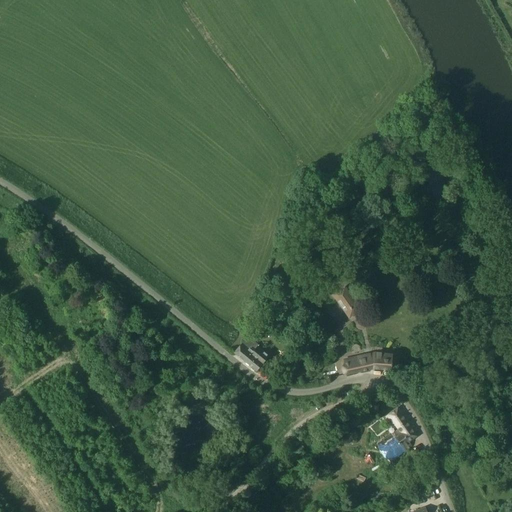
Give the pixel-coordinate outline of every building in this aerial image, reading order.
[(314,242),(310,250),(318,254),(321,246),(314,242)] [(345,288),(333,296),(345,313),(357,305),(345,288)] [(235,353),(257,371),(269,357),(257,347),(259,346),(248,336),(242,343),(243,344),(235,353)] [(322,345),(310,354),(314,359),(326,351),(322,345)] [(383,356),(384,354),(374,354),(371,354),(358,357),(343,360),(346,374),(372,369),(390,370),(392,357),(383,356)] [(409,442),(417,436),(398,408),(386,416),(391,424),(394,422),(399,429),(385,440),(398,456),(411,446),(409,442)] [(387,472),(373,455),(363,462),(377,480),(387,472)]
